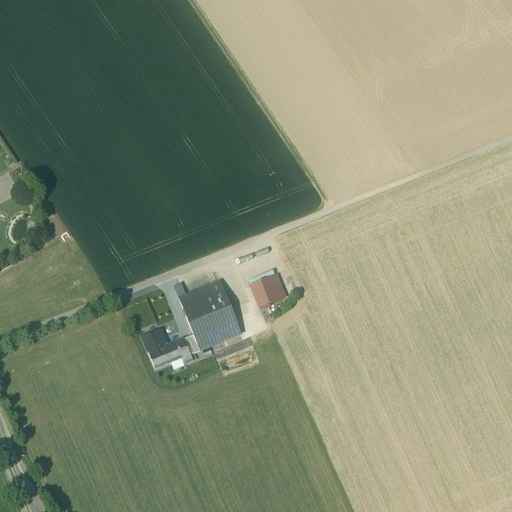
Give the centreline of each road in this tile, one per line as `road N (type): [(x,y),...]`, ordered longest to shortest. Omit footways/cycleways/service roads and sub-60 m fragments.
road 1 (track): [(511,137),(0,343)]
road 2 (track): [(329,211),(187,0)]
